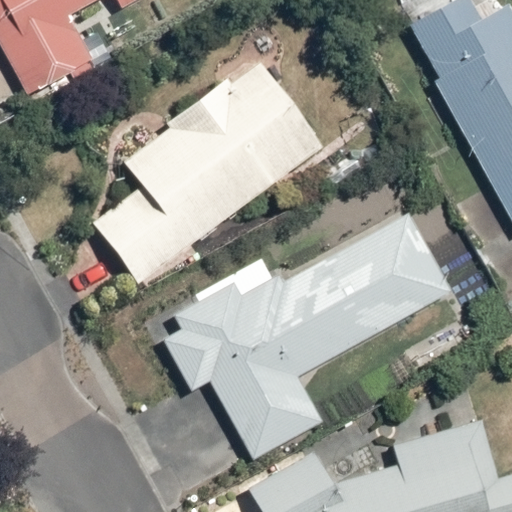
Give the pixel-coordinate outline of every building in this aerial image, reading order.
[(97,70),(67,20),(103,0),(0,0),(0,48),(31,107),(97,70)] [(511,13),(509,8),(483,24),(470,0),(461,0),(410,28),(439,80),(434,84),(511,222),(511,13)] [(323,150),(261,65),(123,165),(141,189),(93,225),(139,286),(323,150)] [(452,295),(409,217),(241,300),(234,285),(172,317),(254,462),(322,424),(298,380),(452,295)] [(511,511),(511,476),(498,480),(482,421),(393,446),(398,467),(331,486),(313,457),(249,493),(259,511),(511,511)]
